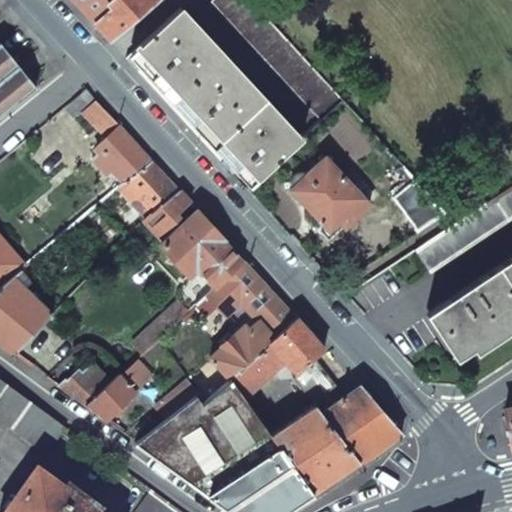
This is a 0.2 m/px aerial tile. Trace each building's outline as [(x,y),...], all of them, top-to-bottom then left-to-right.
[(72,0),(108,38),(153,0),(72,0)] [(213,0),(322,119),(342,101),(249,0),(213,0)] [(141,76),(247,190),(302,139),(181,8),(125,59),(141,76)] [(0,80),(17,67),(7,55),(0,46),(0,80)] [(0,116),(35,89),(26,78),(17,67),(0,80),(0,116)] [(82,112),(104,139),(120,126),(86,89),(63,107),(73,119),(82,112)] [(135,142),(120,126),(104,139),(109,145),(92,160),(105,174),(111,170),(123,183),(152,161),(135,142)] [(323,237),(329,242),(344,228),(369,205),(324,157),(306,174),(303,171),(298,170),(294,171),(290,174),(288,177),(287,180),(287,184),(288,188),(329,231),(323,237)] [(149,214),(179,191),(165,176),(152,161),(123,183),(117,187),(131,202),(136,198),(149,214)] [(415,252),(429,273),(511,218),(511,187),(454,226),(415,252)] [(179,191),(149,214),(143,219),(162,240),(178,226),(172,219),(190,203),(186,199),(179,191)] [(162,240),(159,243),(188,276),(196,269),(214,288),(243,261),(219,235),(197,210),(178,226),(162,240)] [(0,285),(14,274),(25,264),(0,235),(0,285)] [(511,256),(428,312),(458,358),(472,349),(476,354),(511,329),(511,256)] [(269,289),(243,261),(214,288),(206,296),(227,318),(240,305),(254,322),(259,318),(275,336),(295,318),(269,289)] [(0,344),(12,353),(52,312),(14,274),(0,285),(0,344)] [(164,336),(188,312),(177,302),(153,324),(164,336)] [(206,357),(230,381),(268,343),(275,336),(259,318),(254,322),(249,327),(244,322),(206,357)] [(313,358),(324,349),(311,335),(295,318),(275,336),(268,343),(284,361),(296,374),(313,358)] [(153,324),(131,345),(141,356),(164,336),(153,324)] [(230,381),(243,400),(284,361),(268,343),(230,381)] [(320,414),(343,398),(313,358),(296,374),(292,377),(314,407),(320,414)] [(133,364),(118,378),(133,393),(148,380),(133,364)] [(64,391),(86,407),(110,386),(93,365),(89,368),(82,373),(80,370),(67,380),(66,379),(57,386),(64,391)] [(86,365),(80,370),(82,373),(89,368),(86,365)] [(201,404),(222,387),(207,370),(188,385),(195,395),(201,404)] [(110,386),(86,407),(105,420),(133,393),(118,378),(110,386)] [(0,420),(47,455),(66,430),(0,381),(0,420)] [(163,421),(134,444),(207,495),(276,445),(269,436),(243,400),(230,381),(222,387),(201,404),(195,395),(163,421)] [(163,421),(195,395),(188,385),(186,381),(152,407),(158,414),(163,421)] [(357,463),(400,434),(360,387),(343,398),(320,414),(357,463)] [(322,487),(357,463),(320,414),(314,407),(269,436),(276,445),(311,494),(322,487)] [(282,511),(311,494),(276,445),(207,495),(230,511),(282,511)] [(76,511),(34,481),(11,511),(76,511)] [(178,511),(152,493),(138,511),(178,511)]
